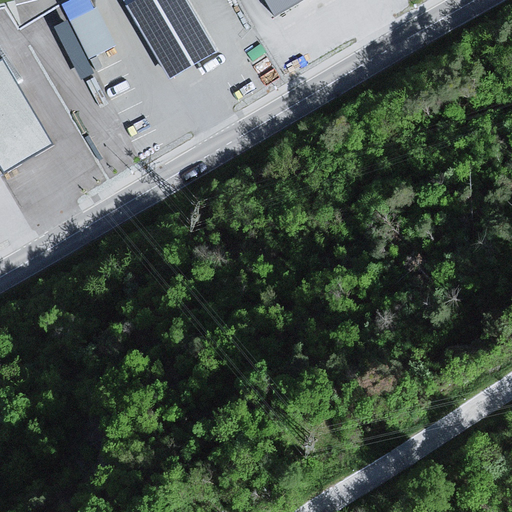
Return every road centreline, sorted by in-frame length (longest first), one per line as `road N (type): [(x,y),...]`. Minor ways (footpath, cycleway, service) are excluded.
road 1 (tertiary): [(0,276),(474,0)]
road 2 (unclassified): [(511,382),(315,511)]
